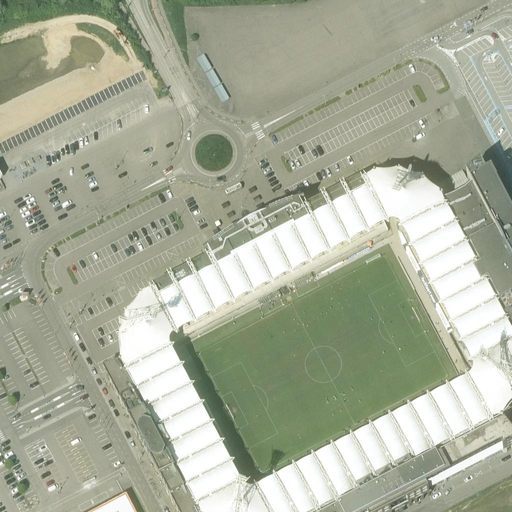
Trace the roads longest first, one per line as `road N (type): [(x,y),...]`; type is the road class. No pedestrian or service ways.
road 1 (unclassified): [(154,511),(30,265),(36,245),(188,162)]
road 2 (residential): [(507,0),(238,139)]
road 3 (unclassified): [(128,0),(191,136)]
road 4 (unclassified): [(212,125),(141,0)]
